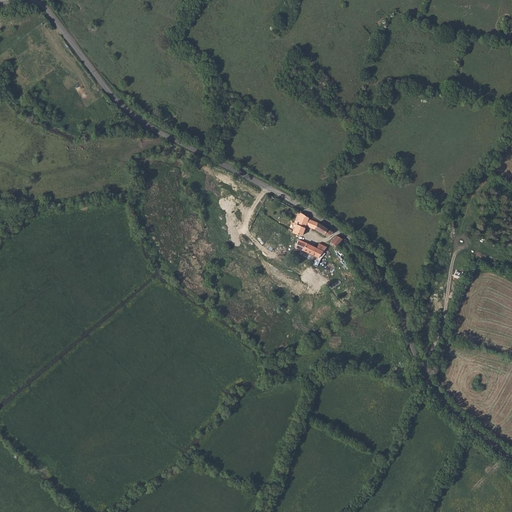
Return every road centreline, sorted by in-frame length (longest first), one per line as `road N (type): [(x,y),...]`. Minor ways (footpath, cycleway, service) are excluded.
road 1 (residential): [(38,0),(127,111),(339,227),(389,288),(443,405),(511,458)]
road 2 (track): [(511,134),(460,197),(405,321)]
